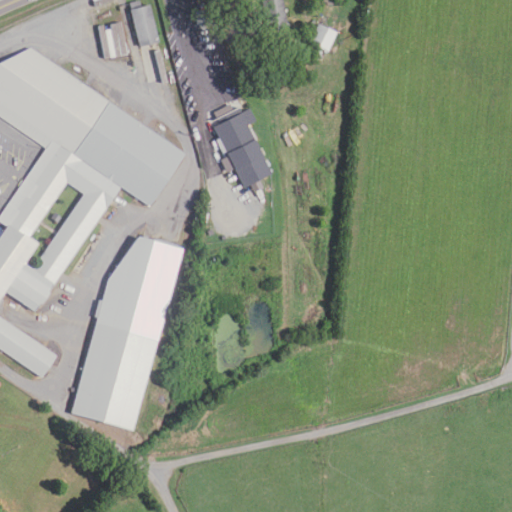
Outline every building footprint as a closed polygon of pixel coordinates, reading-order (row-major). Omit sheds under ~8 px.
[(139,46),(129,9),(130,8),(129,2),(139,0),(141,6),(149,4),(158,41),(139,46)] [(274,30),(274,26),(265,27),(262,1),(265,0),(283,0),(287,29),(274,30)] [(328,51),(310,43),(319,23),(337,32),(328,51)] [(184,155),(148,207),(119,187),(33,313),(2,291),(0,294),(0,299),(2,301),(0,303),(0,319),(54,356),(40,377),(0,349),(0,215),(46,149),(0,117),(0,63),(30,48),(184,155)] [(302,79),(297,76),(301,69),(307,73),(302,79)] [(277,88),(267,89),(266,80),(276,79),(277,88)] [(271,173),(258,180),(262,188),(253,192),(249,185),(243,188),(234,169),(226,173),(220,160),(227,156),(225,152),(222,154),(215,140),(218,138),(213,127),(215,126),(212,120),(216,118),(213,112),(229,103),(232,110),(238,107),(241,112),(248,108),(255,121),(247,126),(271,173)] [(81,253),(92,261),(108,239),(97,231),(81,253)] [(132,431),(70,414),(96,318),(93,317),(98,301),(101,302),(107,281),(137,237),(181,250),(132,431)]
